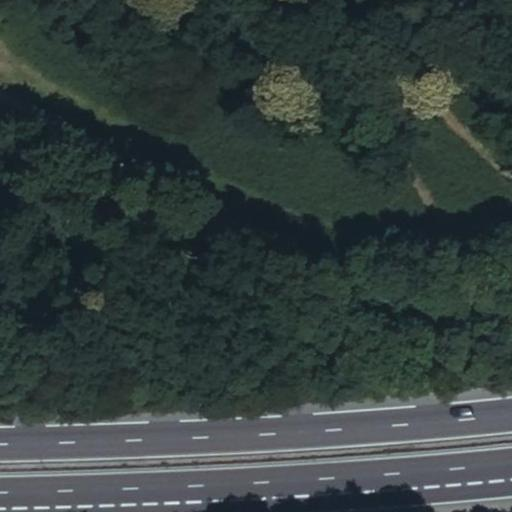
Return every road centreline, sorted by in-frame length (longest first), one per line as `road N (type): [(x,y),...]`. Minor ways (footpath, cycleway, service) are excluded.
road 1 (unclassified): [(0,94),(322,293),(434,332),(511,332)]
road 2 (trunk): [(511,414),(0,440)]
road 3 (trunk): [(0,504),(511,479)]
